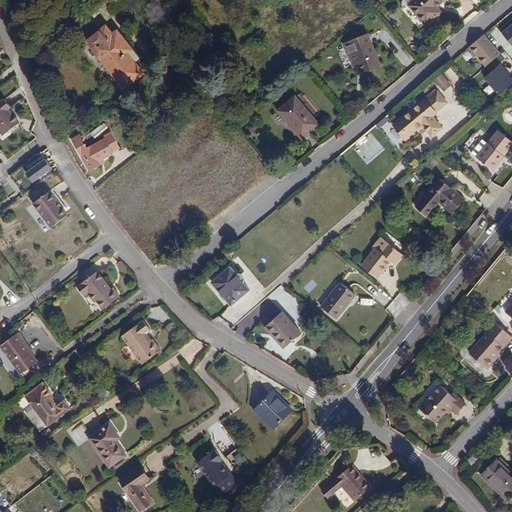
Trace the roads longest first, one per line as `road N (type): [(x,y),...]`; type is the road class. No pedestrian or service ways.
road 1 (residential): [(154,281),(510,0)]
road 2 (unknown): [(216,334),(463,116)]
road 3 (residential): [(154,281),(49,131),(0,19)]
road 4 (secondary): [(511,208),(343,412)]
road 5 (residential): [(343,412),(185,316),(154,281)]
road 6 (unknown): [(111,227),(0,323)]
road 7 (secondary): [(343,412),(250,511)]
